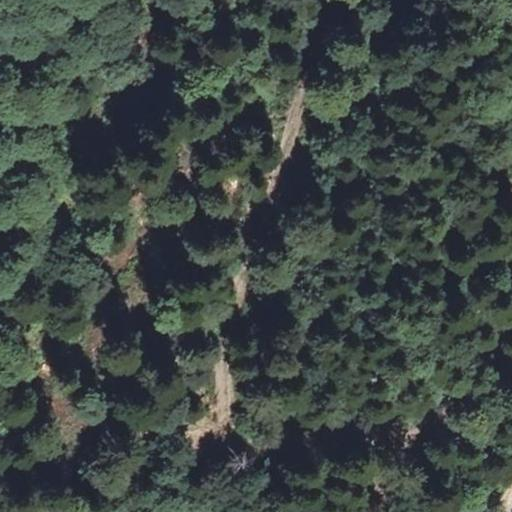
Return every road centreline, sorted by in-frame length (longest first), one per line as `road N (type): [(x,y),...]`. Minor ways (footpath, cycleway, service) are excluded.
road 1 (track): [(317,0),(296,113),(225,342),(236,428)]
road 2 (track): [(236,428),(288,448),(412,434),(511,379)]
